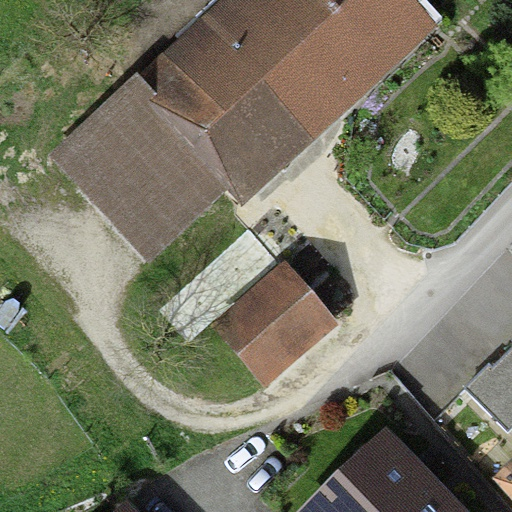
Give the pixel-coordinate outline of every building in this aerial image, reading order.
[(66,148),(159,249),(408,21),(388,0),(286,0),(208,71),(182,43),(66,148)] [(172,0),(188,15),(207,0),(172,0)] [(224,330),(263,376),(324,323),(285,277),(224,330)] [(511,428),(511,366),(504,358),(491,370),(488,366),(464,390),(507,433),(511,428)] [(446,511),(431,496),(434,493),(385,443),(312,511),(446,511)] [(511,470),(499,484),(511,498),(511,470)]
